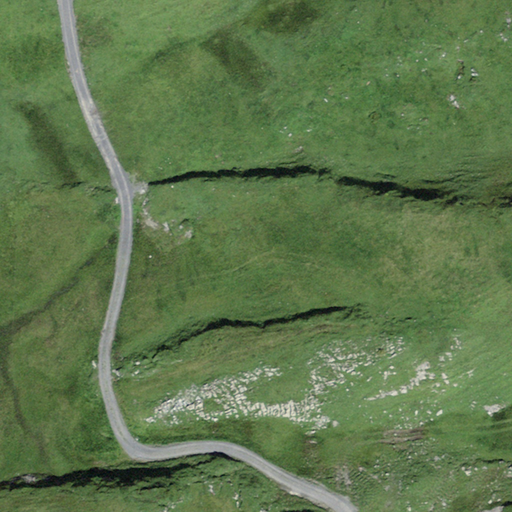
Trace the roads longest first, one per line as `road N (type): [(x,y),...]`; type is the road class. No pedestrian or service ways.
road 1 (track): [(127,186),(103,369),(123,437),(153,453),(228,448),(346,511)]
road 2 (track): [(127,186),(51,62),(29,0)]
